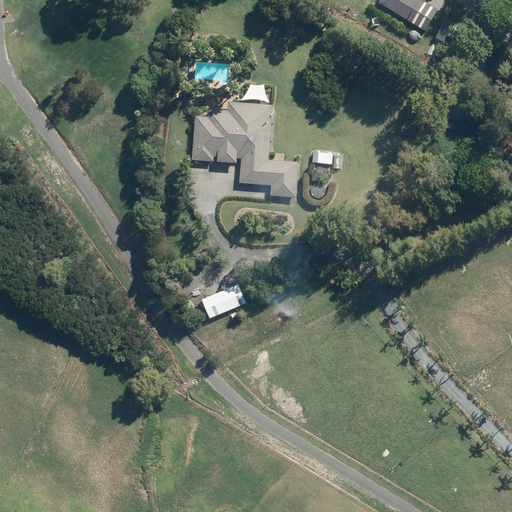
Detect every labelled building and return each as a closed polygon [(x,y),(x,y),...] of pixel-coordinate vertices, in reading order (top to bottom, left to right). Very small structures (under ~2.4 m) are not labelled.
[(421,0),(382,0),(380,4),(428,32),(440,11),(421,0)] [(213,158),(217,158),(217,163),(236,164),(236,160),(241,160),(239,184),(271,186),(270,197),(295,199),(298,163),(268,161),(272,106),(228,103),(227,111),(208,110),(207,118),(195,117),(192,161),(213,162),(213,158)] [(329,154),(313,153),(312,163),(328,165),(329,154)] [(318,182),(320,182),(321,182),(323,182),(324,181),(325,181),(326,180),(327,178),(328,177),(328,176),(328,174),(328,173),(328,171),(327,170),(327,169),(326,168),(325,167),(323,166),(322,166),(320,166),(319,166),(318,166),(316,167),(315,167),(314,168),(313,169),(312,171),(312,172),(312,174),(312,175),(312,176),(313,178),(314,179),(315,180),(316,181),(317,182),(318,182)] [(318,200),(319,200),(320,200),(322,200),(323,199),(324,199),(326,198),(326,197),(327,195),(327,194),(328,192),(328,191),(327,190),(327,188),(326,187),(325,186),(324,185),(323,184),(321,184),(320,184),(318,184),(317,184),(316,185),(314,186),(313,187),(312,188),(312,189),(311,190),(311,192),(311,193),(311,195),(312,196),(313,197),(314,198),(315,199),(316,200),(318,200)] [(238,286),(201,301),(208,319),(245,305),(238,286)]
